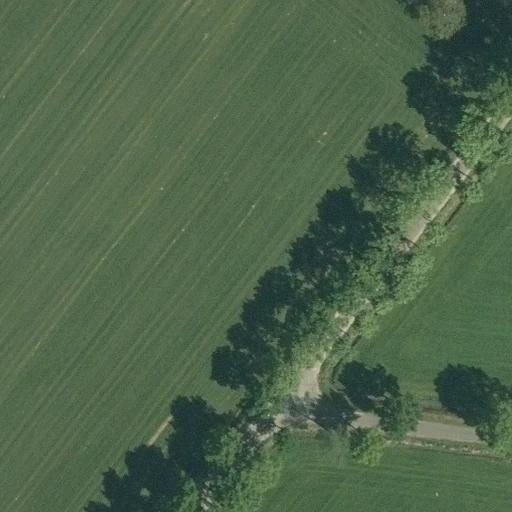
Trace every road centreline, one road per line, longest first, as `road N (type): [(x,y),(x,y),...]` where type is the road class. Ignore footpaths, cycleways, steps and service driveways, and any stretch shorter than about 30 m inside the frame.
road 1 (unclassified): [(290,382),(511,94)]
road 2 (unclassified): [(511,423),(336,404),(290,382)]
road 3 (unclassified): [(190,511),(290,382)]
